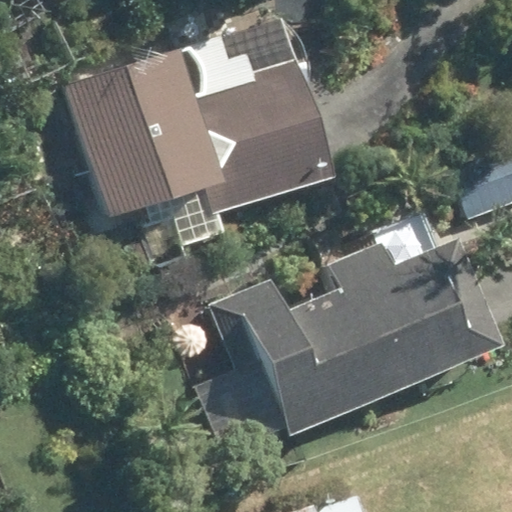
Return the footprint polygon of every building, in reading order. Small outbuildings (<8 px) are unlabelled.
[(278,68),(181,97),(166,53),(58,86),(101,217),(197,189),(205,213),(317,181),(278,68)] [(461,219),(511,201),(511,144),(442,168),(461,219)] [(260,287),(202,309),(229,378),(252,368),(279,436),(493,354),(448,243),(380,268),(372,249),(319,268),(329,295),(271,318),(260,287)] [(178,461),(165,418),(124,431),(138,474),(178,461)] [(319,511),(352,511),(348,501),(319,511)]
